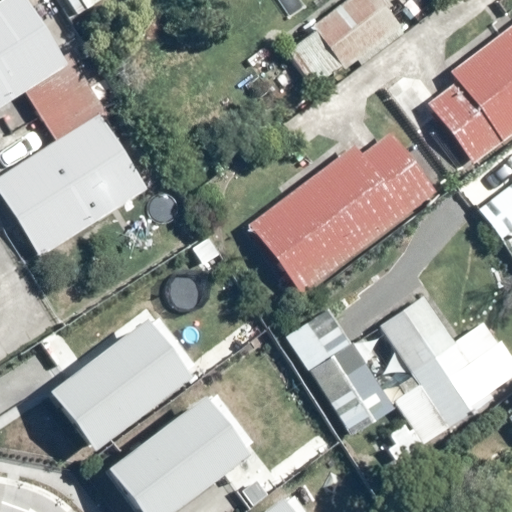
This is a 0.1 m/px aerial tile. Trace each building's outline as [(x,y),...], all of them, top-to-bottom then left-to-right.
[(100,122),(111,115),(82,67),(70,75),(24,0),(0,0),(0,105),(20,93),(51,143),(0,174),(0,201),(34,257),(142,191),(100,122)] [(400,27),(379,0),(349,0),(312,28),(343,69),(400,27)] [(511,133),(511,25),(451,71),(458,80),(435,98),(421,81),(407,78),(391,90),(420,129),(437,116),(473,163),(511,133)] [(301,291),(434,192),(390,133),(363,154),(357,146),(251,225),(301,291)] [(511,183),(479,208),(503,239),(511,232),(511,183)] [(296,364),(349,438),(388,410),(398,423),(384,433),(401,457),(511,378),(511,366),(480,322),(450,343),(416,295),(373,325),(395,357),(370,375),(340,332),(296,364)] [(45,392),(92,452),(192,374),(144,314),(45,392)] [(105,470),(137,511),(172,511),(250,452),(204,393),(105,470)] [(261,511),(294,511),(282,496),(261,511)]
